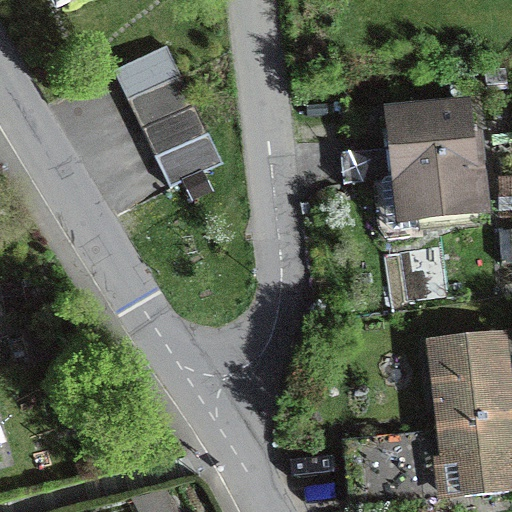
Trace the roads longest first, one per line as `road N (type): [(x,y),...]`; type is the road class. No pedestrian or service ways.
road 1 (residential): [(252,0),(278,299),(265,349),(207,393)]
road 2 (residential): [(0,97),(207,393)]
road 3 (residential): [(207,393),(266,511)]
